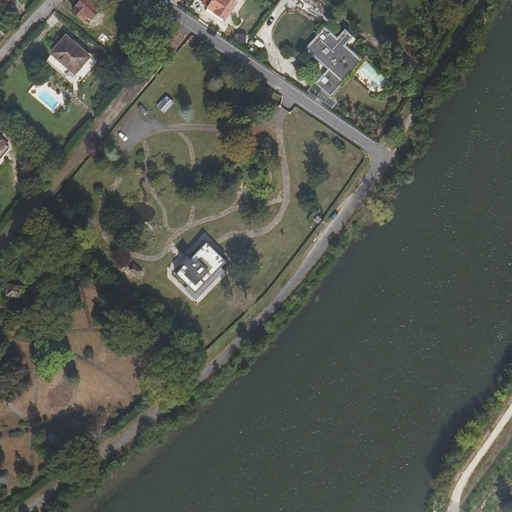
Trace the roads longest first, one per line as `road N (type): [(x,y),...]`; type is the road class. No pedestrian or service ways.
road 1 (residential): [(382,157),(302,272),(209,371),(24,511)]
road 2 (residential): [(0,246),(186,23)]
road 3 (residential): [(186,23),(382,157)]
road 4 (residential): [(463,39),(382,157)]
